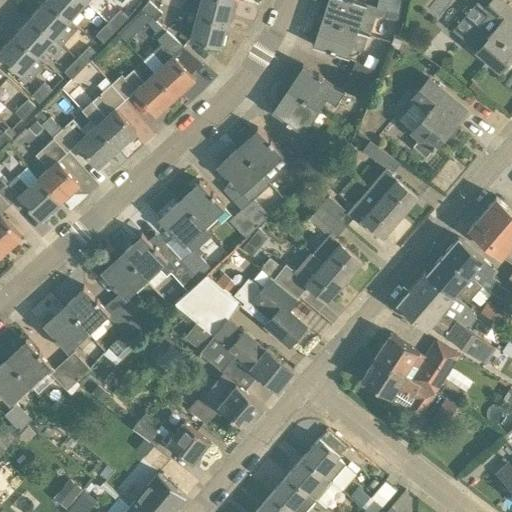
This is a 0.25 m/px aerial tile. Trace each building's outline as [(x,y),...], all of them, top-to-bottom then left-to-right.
[(77,27),(70,21),(46,0),(44,0),(29,17),(54,39),(61,46),(77,27)] [(46,0),(70,21),(87,3),(83,0),(46,0)] [(185,0),(183,12),(196,16),(227,24),(234,1),(230,0),(185,0)] [(369,35),(375,15),(376,8),(365,4),(351,0),(330,0),(324,20),(367,34),(369,35)] [(378,0),(376,8),(377,8),(388,11),(386,18),(396,21),(401,0),(378,0)] [(511,56),(511,10),(510,9),(511,7),(502,0),(492,0),(485,9),(490,13),(478,28),(475,26),(463,39),(476,50),(500,71),(511,56)] [(164,13),(159,8),(150,1),(143,9),(156,21),(164,13)] [(128,17),(127,17),(120,10),(108,22),(116,29),(128,17)] [(227,24),(196,16),(183,12),(178,30),(190,39),(221,48),(227,24)] [(38,57),(54,39),(29,17),(13,35),(38,57)] [(312,46),(348,58),(351,49),(361,52),(367,34),(324,20),(315,46),(313,45),(312,46)] [(95,35),(102,43),(103,43),(116,29),(108,22),(95,35)] [(156,39),(162,44),(152,52),(163,64),(153,73),(175,97),(194,79),(174,56),(184,47),(166,31),(156,39)] [(45,63),(38,57),(13,35),(0,50),(0,55),(22,75),(29,81),(45,63)] [(394,37),(391,46),(398,49),(402,40),(394,37)] [(431,45),(425,54),(436,62),(442,54),(431,45)] [(84,66),(96,54),(89,46),(76,59),(84,66)] [(84,66),(76,59),(63,72),(71,79),(84,66)] [(348,75),(370,86),(377,72),(355,61),(348,75)] [(342,92),(333,86),(303,65),(302,66),(304,68),(289,90),(318,109),(325,98),(335,104),(342,92)] [(122,75),(111,85),(125,100),(135,91),(156,114),(175,97),(153,73),(143,82),(133,70),(124,78),(122,75)] [(370,86),(348,75),(341,90),(363,100),(370,86)] [(102,93),(111,85),(106,79),(97,87),(102,93)] [(420,138),(413,146),(426,158),(466,111),(429,79),(412,98),(420,104),(404,124),(420,138)] [(43,83),(31,95),(39,103),(51,90),(43,83)] [(82,111),(96,126),(95,126),(117,149),(136,132),(116,109),(125,100),(111,85),(102,93),(82,111)] [(302,132),(318,109),(289,90),(274,112),(272,110),(271,111),(302,132)] [(22,119),(35,107),(27,99),(14,112),(22,119)] [(41,123),(53,137),(55,138),(68,153),(77,144),(98,167),(117,149),(95,126),(86,134),(72,120),(62,129),(50,116),(41,123)] [(44,127),(41,124),(37,119),(28,127),(35,135),(44,127)] [(4,131),(12,139),(17,133),(12,129),(9,126),(4,131)] [(258,130),(238,149),(261,174),(271,184),(291,165),(282,155),(257,128),(256,129),(258,130)] [(4,131),(0,134),(0,150),(12,139),(4,131)] [(68,153),(55,138),(36,155),(48,169),(38,178),(59,202),(79,184),(58,162),(68,153)] [(301,152),(320,168),(331,156),(312,140),(301,152)] [(367,188),(378,198),(400,217),(418,197),(396,178),(397,176),(392,172),(399,163),(369,140),(361,150),(385,167),(367,188)] [(241,193),(261,174),(238,149),(219,166),(217,165),(216,165),(241,193)] [(320,168),(301,152),(291,164),(310,180),(320,168)] [(59,202),(38,178),(28,187),(18,175),(9,183),(2,176),(0,177),(0,193),(10,205),(20,197),(40,219),(59,202)] [(204,227),(224,208),(199,181),(198,181),(200,183),(181,201),(204,227)] [(400,217),(378,198),(367,188),(347,211),(328,195),(320,204),(321,204),(345,225),(352,217),(357,222),(361,218),(383,237),(400,217)] [(0,252),(2,254),(21,237),(0,214),(10,205),(0,193),(0,252)] [(511,211),(500,201),(496,197),(469,228),(501,256),(503,254),(511,260),(511,211)] [(253,198),(241,209),(228,220),(245,238),(257,227),(269,216),(253,198)] [(158,218),(183,246),(204,227),(181,201),(161,219),(159,218),(158,218)] [(312,253),(344,281),(362,261),(335,238),(345,225),(321,204),(313,214),(333,230),(312,253)] [(123,254),(146,280),(159,268),(167,277),(171,274),(186,291),(199,280),(181,260),(170,248),(161,255),(142,233),(141,234),(142,236),(123,254)] [(495,269),(458,237),(444,254),(470,276),(481,285),(482,286),(504,300),(510,291),(499,284),(500,282),(489,275),(495,269)] [(252,256),(257,250),(248,242),(244,247),(242,249),(249,254),(252,256)] [(327,301),(344,281),(312,253),(295,273),(286,265),(283,268),(274,278),(273,279),(298,299),(309,285),(327,301)] [(125,299),(146,280),(123,254),(103,272),(101,270),(100,271),(125,299)] [(189,254),(181,260),(199,280),(211,270),(199,256),(195,260),(189,254)] [(481,285),(470,276),(444,254),(430,270),(468,302),(482,286),(481,285)] [(272,276),(274,278),(283,268),(270,258),(261,268),(272,276)] [(447,306),(454,297),(425,271),(411,288),(440,313),(455,323),(457,322),(493,347),(500,335),(465,311),(462,315),(447,306)] [(215,281),(230,294),(237,284),(222,272),(215,281)] [(265,350),(227,319),(240,302),(230,294),(215,281),(206,274),(174,304),(196,322),(198,323),(211,333),(259,373),(278,389),(293,371),(267,348),(265,350)] [(288,309),(298,299),(273,279),(274,278),(272,276),(261,288),(249,278),(235,294),(247,304),(245,306),(265,323),(289,344),(306,325),(288,309)] [(84,289),(65,307),(88,332),(108,313),(84,286),(83,287),(84,289)] [(440,313),(411,288),(397,304),(426,329),(432,322),(447,336),(447,337),(485,363),(495,348),(493,347),(457,322),(455,323),(440,313)] [(504,310),(487,299),(481,310),(498,321),(504,310)] [(125,314),(141,332),(153,321),(136,303),(125,314)] [(88,332),(65,307),(45,325),(43,323),(42,324),(67,351),(88,332)] [(141,332),(125,314),(112,325),(129,343),(141,332)] [(219,404),(246,427),(263,406),(245,390),(259,373),(211,333),(198,323),(196,322),(184,337),(200,350),(199,352),(222,372),(205,391),(203,389),(188,408),(204,422),(219,404)] [(435,340),(424,356),(390,334),(383,344),(381,346),(378,350),(377,354),(375,356),(434,393),(447,372),(448,372),(459,355),(435,340)] [(110,346),(118,355),(129,344),(122,336),(110,346)] [(26,339),(25,340),(26,342),(7,359),(30,385),(50,366),(26,339)] [(511,345),(509,343),(502,352),(511,358),(511,357),(511,345)] [(61,362),(78,380),(90,369),(73,351),(61,362)] [(434,393),(375,356),(361,378),(420,415),(434,393)] [(0,393),(9,404),(30,385),(7,359),(0,365),(0,393)] [(74,383),(78,380),(61,362),(49,373),(70,395),(77,386),(74,383)] [(91,394),(104,405),(112,395),(99,385),(91,394)] [(511,386),(510,385),(502,399),(511,404),(511,386)] [(61,394),(51,406),(56,411),(66,398),(61,394)] [(447,423),(457,406),(446,399),(436,416),(447,423)] [(35,431),(27,423),(31,420),(16,403),(4,415),(19,431),(27,439),(35,431)] [(145,412),(132,428),(144,437),(149,441),(162,425),(145,412)] [(210,441),(183,422),(174,434),(169,430),(161,440),(192,464),(210,441)] [(0,434),(0,451),(14,437),(5,429),(0,434)] [(46,429),(42,433),(48,438),(52,434),(46,429)] [(327,430),(320,438),(304,457),(331,481),(345,464),(337,457),(346,447),(327,430)] [(154,444),(149,441),(144,437),(136,449),(145,456),(154,444)] [(331,481),(304,457),(287,476),(307,493),(315,500),(331,481)] [(0,461),(0,507),(27,480),(4,458),(0,461)] [(511,464),(511,466),(508,463),(497,474),(511,489),(511,464)] [(183,493),(164,477),(158,473),(127,509),(121,504),(114,511),(171,511),(186,496),(183,493)] [(291,511),(304,511),(315,500),(307,493),(287,476),(271,494),(291,511)] [(69,478),(53,497),(66,509),(82,489),(69,478)] [(370,498),(373,500),(381,507),(396,490),(384,481),(370,498)] [(271,494),(256,511),(291,511),(271,494)] [(373,500),(365,510),(367,511),(376,511),(381,507),(373,500)]
